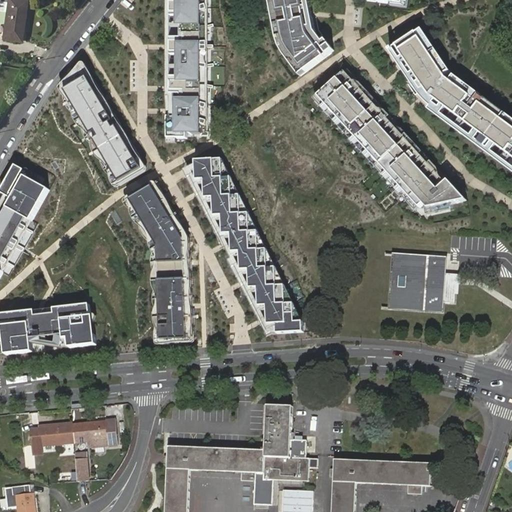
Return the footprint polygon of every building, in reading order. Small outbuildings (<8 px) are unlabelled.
[(21,0),(7,0),(5,10),(1,37),(17,39),(25,1),(21,0)] [(169,0),(170,144),(212,144),(212,0),(169,0)] [(283,35),(276,0),(269,0),(277,37),(280,47),(285,56),(300,76),(305,72),(290,50),(286,43),(283,35)] [(276,0),(283,35),(286,43),(290,50),(305,72),(325,57),(308,35),(301,0),(276,0)] [(309,0),(301,0),(308,35),(325,57),(334,51),(329,43),(326,40),(323,42),(316,32),(312,14),(309,0)] [(404,0),(404,5),(392,3),(392,7),(408,9),(409,0),(404,0)] [(423,30),(416,34),(445,76),(451,72),(423,30)] [(416,33),(393,48),(393,49),(390,51),(403,70),(418,93),(422,98),(431,107),(436,101),(485,137),(478,146),(484,151),(491,141),(511,157),(511,127),(450,82),(446,79),(445,76),(416,34),(416,33)] [(89,59),(64,92),(121,191),(127,192),(155,176),(157,172),(89,59)] [(511,118),(455,76),(450,82),(511,127),(511,118)] [(338,79),(319,96),(421,208),(430,203),(434,208),(467,201),(449,181),(439,190),(412,160),(416,157),(412,153),(408,156),(381,126),(385,122),(381,118),(377,122),(351,92),(355,89),(351,85),(347,88),(338,79)] [(417,211),(421,208),(319,96),(315,100),(417,211)] [(429,110),(478,146),(485,137),(436,101),(431,107),(429,110)] [(511,157),(491,141),(484,151),(511,171),(511,157)] [(227,160),(195,159),(195,169),(282,342),(315,341),(315,325),(227,160)] [(37,176),(16,165),(1,193),(24,206),(0,249),(0,295),(56,193),(34,181),(37,176)] [(129,200),(128,206),(160,268),(161,346),(163,350),(200,346),(203,343),(199,244),(162,183),(157,182),(129,200)] [(428,261),(429,258),(395,255),(391,309),(425,312),(425,308),(440,309),(441,298),(434,297),(436,273),(443,274),(443,262),(428,261)] [(441,298),(443,274),(436,273),(434,297),(441,298)] [(89,306),(0,315),(0,328),(3,359),(94,349),(89,306)] [(293,437),(293,430),(294,404),(288,404),(269,404),(267,448),(170,443),(170,452),(169,461),(166,511),(189,511),(192,468),(243,470),(242,479),(255,479),(253,503),(271,503),(272,478),(303,480),(310,480),(310,465),(318,466),(318,457),(307,456),(308,438),(295,438),(293,437)] [(72,423),(74,442),(108,439),(109,443),(117,442),(116,424),(107,425),(107,422),(98,423),(97,421),(72,423)] [(42,444),(74,442),(72,423),(49,425),(49,427),(39,428),(39,431),(32,432),(34,453),(43,453),(42,444)] [(356,511),(357,482),(408,485),(408,493),(422,494),(422,485),(430,486),(431,462),(345,458),(342,458),(335,458),(335,467),(334,474),(332,511),(356,511)] [(76,463),(78,483),(86,482),(85,463),(76,463)] [(303,484),(303,480),(272,478),(271,503),(276,504),(278,483),(303,484)] [(17,511),(35,511),(33,494),(30,494),(27,495),(26,487),(4,489),(6,509),(17,508),(17,511)]
